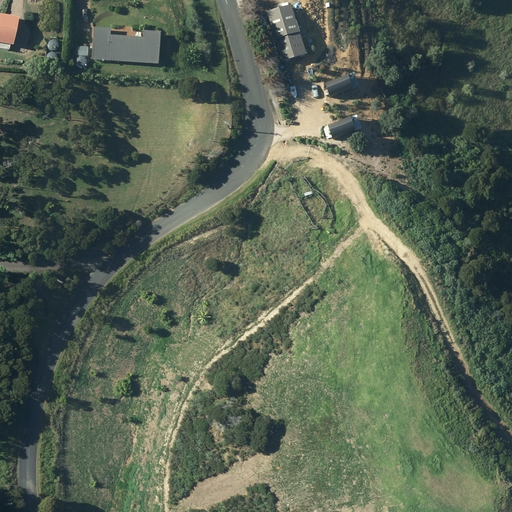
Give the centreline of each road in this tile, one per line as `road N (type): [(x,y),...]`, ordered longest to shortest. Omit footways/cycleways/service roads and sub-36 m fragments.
road 1 (tertiary): [(29,511),(30,423),(64,325),(107,269),(225,186),(254,146),(258,109),(224,0)]
road 2 (track): [(254,146),(307,149),(345,177),(369,217),(418,266),(462,365),(511,430)]
